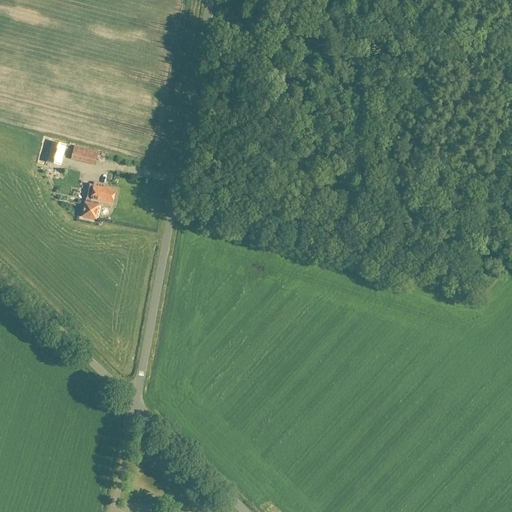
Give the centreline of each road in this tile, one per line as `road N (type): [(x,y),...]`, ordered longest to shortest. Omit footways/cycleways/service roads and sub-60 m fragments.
road 1 (unclassified): [(136,406),(213,0)]
road 2 (unclassified): [(136,406),(0,274)]
road 3 (unclassified): [(243,511),(136,406)]
